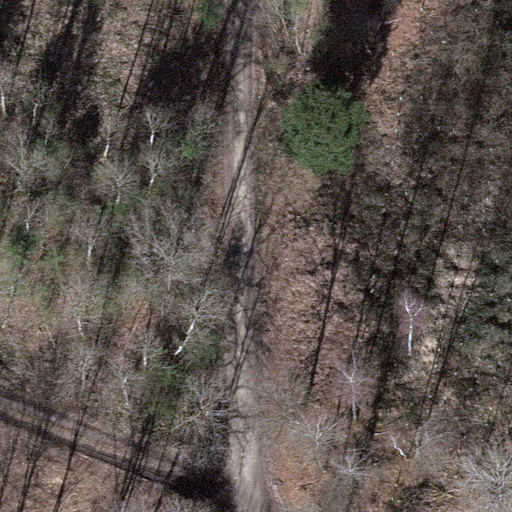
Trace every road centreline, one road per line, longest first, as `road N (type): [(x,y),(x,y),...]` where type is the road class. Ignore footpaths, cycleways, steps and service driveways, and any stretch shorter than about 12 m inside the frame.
road 1 (track): [(271,0),(244,511)]
road 2 (track): [(241,511),(0,366)]
